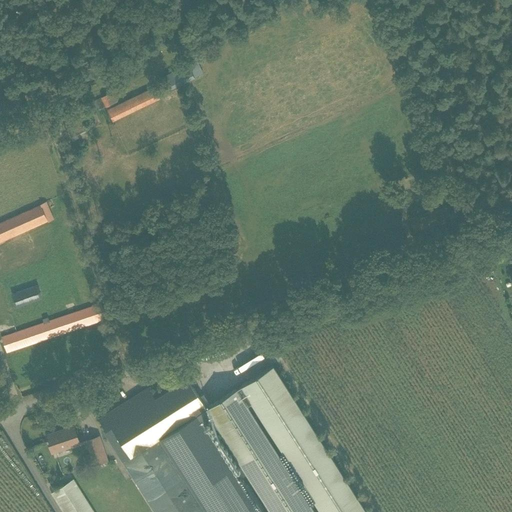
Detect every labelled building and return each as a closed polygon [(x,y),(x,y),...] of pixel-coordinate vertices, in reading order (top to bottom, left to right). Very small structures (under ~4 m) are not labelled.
[(187,64),(159,78),(166,91),(203,73),(196,61),(188,65),(187,64)] [(154,88),(108,110),(113,120),(159,97),(154,88)] [(108,94),(101,97),(106,107),(112,104),(108,94)] [(46,201),(0,222),(0,242),(54,218),(46,201)] [(440,221),(439,218),(437,211),(437,210),(411,218),(415,230),(440,221)] [(214,274),(206,277),(209,287),(217,284),(214,274)] [(36,285),(11,294),(16,308),(42,299),(36,285)] [(171,299),(167,287),(159,289),(163,302),(171,299)] [(7,352),(106,318),(101,303),(49,321),(48,317),(43,319),(44,323),(2,337),(7,352)] [(124,315),(121,306),(114,309),(117,317),(124,315)] [(315,511),(310,503),(314,500),(321,511),(367,511),(273,364),(206,408),(207,409),(211,415),(210,416),(213,420),(271,511),(315,511)] [(206,511),(192,489),(198,486),(165,435),(169,432),(196,416),(207,409),(206,408),(187,379),(150,402),(143,391),(105,415),(98,419),(105,430),(104,432),(154,511),(206,511)] [(169,432),(165,435),(198,486),(192,489),(206,511),(263,511),(242,478),(240,480),(205,425),(202,421),(210,416),(211,415),(207,409),(196,416),(169,432)] [(47,437),(50,447),(52,454),(80,445),(73,426),(61,430),(62,433),(48,438),(47,437)] [(100,435),(85,440),(94,465),(109,460),(100,435)] [(92,511),(73,481),(51,495),(62,511),(92,511)]
